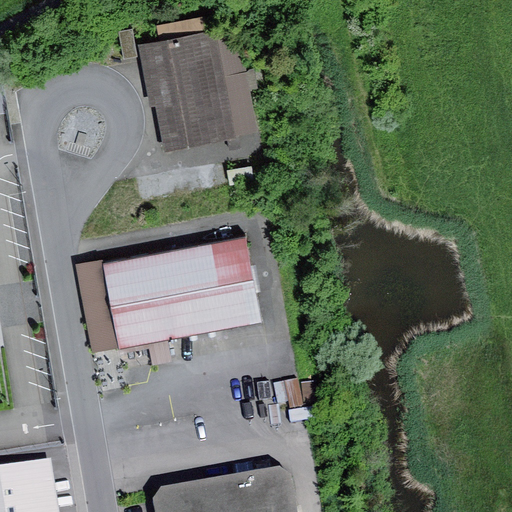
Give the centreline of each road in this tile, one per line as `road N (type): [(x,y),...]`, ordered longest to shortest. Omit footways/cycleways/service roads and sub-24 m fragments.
road 1 (residential): [(102,511),(54,242)]
road 2 (residential): [(54,242),(39,153),(50,112),(75,95),(108,102),(121,140),(107,171)]
